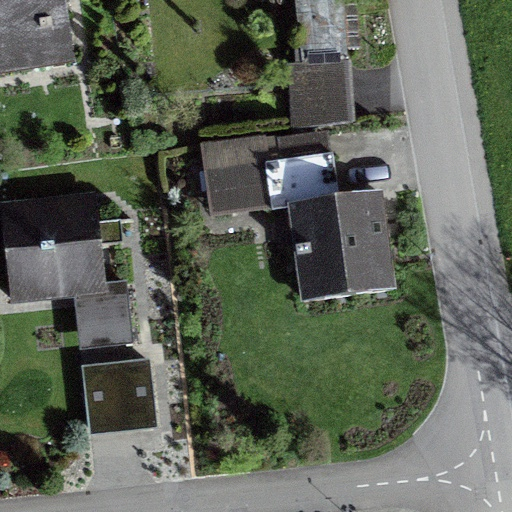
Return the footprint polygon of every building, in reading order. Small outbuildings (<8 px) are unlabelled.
[(64,0),(0,0),(0,70),(74,58),(64,0)] [(307,0),(311,50),(304,50),(304,63),(296,64),(301,129),(353,122),(347,49),(359,48),(356,4),(340,6),(339,0),(307,0)] [(393,290),(380,193),(335,199),(329,160),(332,156),(266,165),(263,139),(203,147),(212,212),(271,205),(272,210),(291,207),(303,302),(393,290)] [(1,212),(11,299),(105,288),(96,201),(1,212)] [(155,422),(149,361),(83,368),(90,429),(155,422)]
